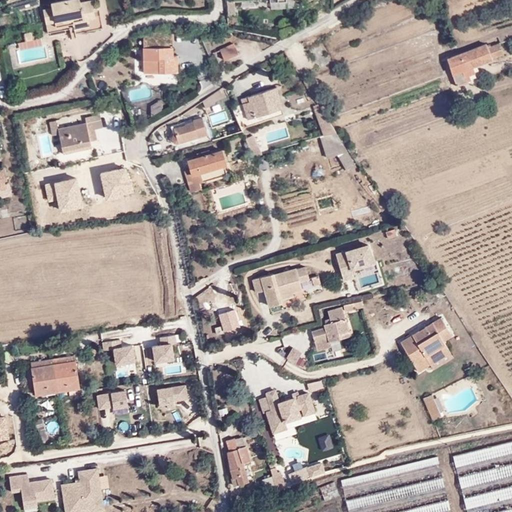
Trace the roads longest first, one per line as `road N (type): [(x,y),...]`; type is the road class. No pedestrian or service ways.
road 1 (residential): [(228,511),(170,213),(146,139),(156,119),(353,0)]
road 2 (residential): [(0,103),(46,99),(131,25),(191,17),(215,9),(215,0)]
road 3 (unknown): [(267,346),(298,372),(326,375),(380,361),(412,323)]
road 4 (unknown): [(215,448),(61,469)]
road 5 (unknown): [(0,463),(29,450),(6,361)]
